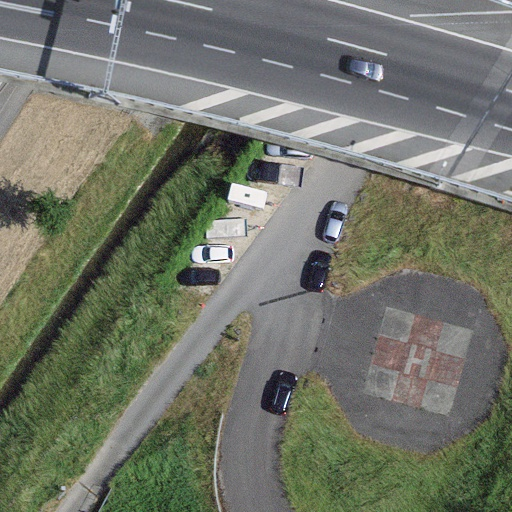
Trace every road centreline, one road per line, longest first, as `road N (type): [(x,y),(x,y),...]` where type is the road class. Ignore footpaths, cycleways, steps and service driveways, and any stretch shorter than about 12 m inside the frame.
road 1 (motorway): [(166,0),(511,91)]
road 2 (unknown): [(267,368),(135,511)]
